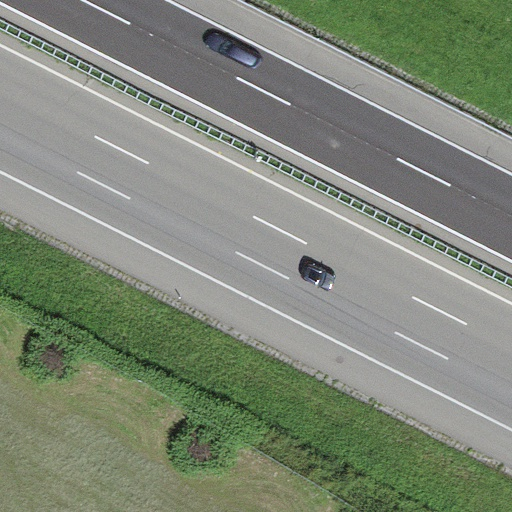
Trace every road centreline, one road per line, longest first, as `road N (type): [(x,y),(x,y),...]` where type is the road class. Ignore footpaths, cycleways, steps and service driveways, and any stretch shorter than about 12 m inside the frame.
road 1 (motorway): [(0,111),(511,370)]
road 2 (motorway): [(511,217),(81,0)]
